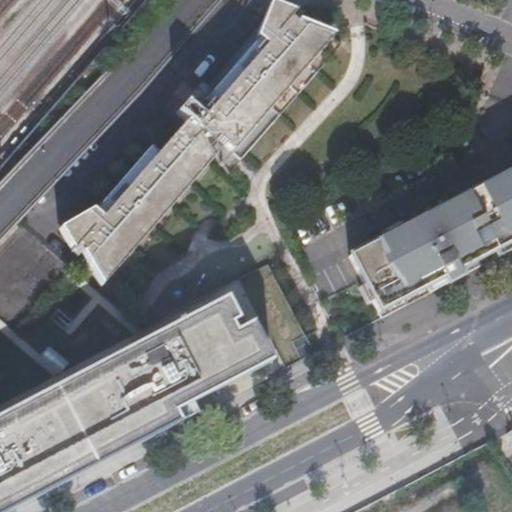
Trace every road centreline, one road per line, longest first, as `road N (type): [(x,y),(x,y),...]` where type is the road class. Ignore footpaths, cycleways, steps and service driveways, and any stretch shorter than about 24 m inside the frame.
road 1 (tertiary): [(475,334),(350,384),(102,511)]
road 2 (tertiary): [(199,511),(370,425),(475,334)]
road 3 (residential): [(511,44),(397,0)]
